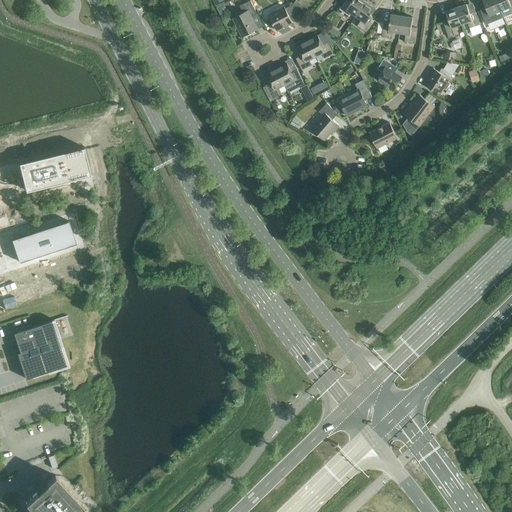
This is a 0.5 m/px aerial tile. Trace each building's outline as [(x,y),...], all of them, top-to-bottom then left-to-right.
[(351,13),(356,16),(366,2),(363,0),(353,0),(351,3),(346,0),(345,0),(337,12),(347,18),(351,13)] [(482,0),(486,9),(481,11),(486,25),(497,20),(503,18),(500,11),(495,0),(482,0)] [(511,0),(495,0),(500,11),(503,18),(509,15),(511,14),(511,0)] [(257,13),(250,1),(240,6),(244,13),(234,19),(243,36),(257,29),(251,16),(257,13)] [(366,2),(356,16),(361,20),(357,26),(367,33),(375,21),(370,17),(376,9),(366,2)] [(467,4),(456,8),(462,24),(468,22),(470,28),(480,25),(475,12),(470,13),(467,4)] [(292,21),(300,17),(291,6),(286,8),(285,7),(269,15),(277,31),(293,23),(292,21)] [(462,24),(456,8),(446,11),(449,21),(443,22),(449,38),(459,34),(456,26),(462,24)] [(393,32),(399,33),(402,16),(391,14),(390,24),(384,23),(382,37),(392,38),(393,32)] [(402,16),(399,33),(406,34),(404,42),(415,44),(417,28),(412,27),(413,18),(402,16)] [(318,35),(307,41),(316,57),(322,54),(324,59),(334,54),(328,42),(323,45),(318,35)] [(259,37),(248,42),(251,47),(261,42),(259,37)] [(452,49),(463,49),(463,39),(452,39),(452,49)] [(316,57),(307,41),(296,46),(301,56),(296,58),(302,70),(312,65),(309,61),(316,57)] [(356,61),(362,64),(367,50),(361,48),(356,61)] [(445,59),(453,61),(454,53),(447,51),(445,59)] [(499,66),(497,56),(487,58),(489,68),(499,66)] [(378,79),(394,89),(402,78),(392,72),(396,67),(384,59),(378,69),(383,72),(378,79)] [(442,68),(440,72),(434,68),(424,84),(439,94),(442,88),(446,90),(450,83),(448,82),(454,72),(459,65),(448,62),(443,69),(442,68)] [(287,63),(276,68),(285,85),(289,93),(305,84),(297,70),(292,73),(287,63)] [(285,85),(276,68),(266,74),(271,84),(265,86),(273,101),(278,98),(278,97),(282,95),(279,89),(285,85)] [(479,71),(481,78),(490,76),(487,68),(479,71)] [(469,72),(472,83),(480,80),(476,69),(469,72)] [(328,80),(315,86),(318,93),(331,87),(328,80)] [(365,101),(372,97),(364,80),(355,84),(358,89),(339,99),(347,116),(367,106),(365,101)] [(309,83),(303,87),(309,97),(315,93),(309,83)] [(327,100),(334,96),(330,90),(324,93),(327,100)] [(403,114),(409,118),(403,125),(406,131),(412,135),(434,106),(433,105),(435,104),(436,99),(429,94),(425,99),(419,95),(413,103),(412,102),(403,114)] [(332,119),(337,114),(327,103),(319,112),(323,115),(311,129),(324,141),(332,131),(333,132),(339,125),(332,119)] [(302,123),(294,118),(290,125),(299,130),(302,123)] [(386,144),(398,138),(390,123),(369,133),(377,148),(378,148),(381,153),(388,149),(386,144)] [(81,148),(16,164),(23,192),(88,175),(81,148)] [(69,222),(12,240),(19,264),(76,246),(69,222)] [(54,320),(14,333),(20,352),(17,353),(25,379),(66,365),(60,347),(62,346),(54,321),(54,320)] [(48,457),(52,468),(58,466),(54,455),(48,457)] [(25,503),(34,511),(76,511),(83,506),(55,475),(25,503)]
